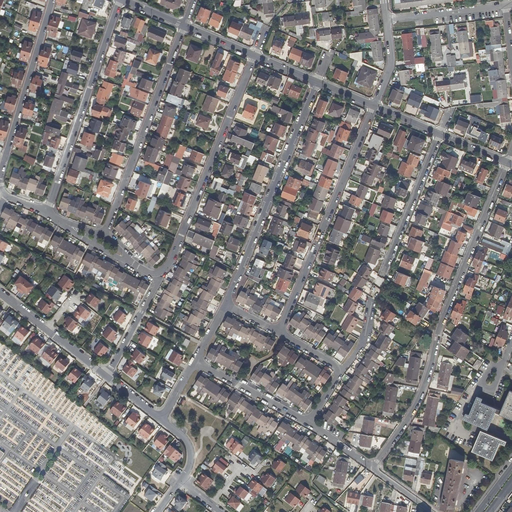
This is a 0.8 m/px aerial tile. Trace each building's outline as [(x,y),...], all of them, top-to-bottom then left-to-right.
[(92,0),(93,0),(95,1),(92,6),(102,10),(106,1),(105,0),(92,0)] [(162,0),(161,3),(174,8),(180,6),(182,0),(162,0)] [(272,0),(263,0),(264,3),(265,14),(266,14),(267,17),(274,16),(274,13),(275,13),(273,2),(272,0)] [(353,0),(355,11),(359,11),(363,10),(363,4),(362,0),(353,0)] [(395,0),(396,8),(411,7),(409,0),(395,0)] [(211,11),(202,7),(197,19),(206,23),(211,11)] [(41,13),(33,11),(31,20),(40,23),(42,16),(40,15),(41,13)] [(378,11),(368,12),(370,26),(371,34),(359,35),(360,37),(356,37),(356,40),(366,39),(368,38),(379,37),(378,34),(380,34),(379,24),(378,11)] [(88,15),(79,12),(78,17),(87,20),(89,15),(88,15)] [(224,16),(214,12),(209,23),(219,28),(224,16)] [(284,17),(281,18),(282,24),(284,25),(285,26),(296,25),(299,25),(308,24),(308,23),(310,23),(309,14),(306,14),(295,15),(284,17)] [(61,19),(52,16),(49,25),(58,28),(61,19)] [(126,18),(123,17),(121,27),(129,29),(132,18),(127,16),(126,18)] [(145,22),(134,17),(131,25),(142,30),(140,34),(144,36),(148,26),(144,25),(145,22)] [(96,24),(83,19),(78,34),(91,39),(96,24)] [(40,23),(31,20),(28,29),(35,32),(36,30),(38,30),(40,23)] [(490,27),(491,36),(501,35),(500,26),(499,26),(499,23),(494,23),(493,20),(486,21),(486,26),(490,25),(490,27)] [(244,25),(233,21),(229,31),(239,35),(244,25)] [(22,27),(15,24),(13,28),(20,32),(22,27)] [(49,25),(48,30),(49,31),(48,34),(48,35),(59,38),(61,32),(57,31),(58,28),(49,25)] [(244,25),(239,35),(244,38),(245,36),(251,39),(255,30),(244,25)] [(299,25),(296,25),(297,34),(290,31),(289,34),(296,37),(302,40),(303,37),(301,36),(301,33),(300,28),(299,25)] [(166,34),(151,28),(147,36),(163,43),(166,34)] [(331,29),(316,31),(317,41),(332,39),(344,38),(344,35),(346,35),(345,28),(343,29),(343,28),(331,29)] [(459,31),(458,31),(459,43),(469,41),(467,28),(458,29),(459,31)] [(431,35),(430,35),(432,46),(441,45),(440,34),(439,31),(430,32),(431,35)] [(413,33),(402,34),(404,50),(414,48),(413,37),(413,33)] [(501,35),(491,36),(492,44),(486,45),(486,49),(502,47),(502,44),(501,35)] [(123,39),(117,37),(114,46),(124,49),(127,41),(140,46),(141,43),(127,38),(124,37),(123,39)] [(369,42),(372,42),(373,50),(374,62),(377,61),(384,60),(382,49),(381,40),(379,41),(379,37),(368,38),(369,42)] [(285,44),(276,40),(272,50),(281,54),(285,44)] [(32,43),(25,41),(22,50),(31,53),(33,46),(31,45),(32,43)] [(469,41),(459,43),(461,58),(471,57),(471,53),(473,52),(472,41),(469,41)] [(441,45),(432,46),(434,62),(444,60),(443,59),(444,59),(444,56),(443,56),(441,45)] [(191,46),(188,53),(186,58),(197,63),(202,50),(197,48),(191,46)] [(43,51),(42,50),(40,56),(49,58),(52,49),(45,47),(45,49),(44,49),(43,51)] [(305,52),(293,47),(289,57),(301,62),(305,52)] [(485,54),(487,54),(487,57),(491,56),(491,61),(504,60),(502,47),(486,49),(479,50),(480,55),(482,55),(482,53),(485,53),(485,54)] [(414,48),(404,50),(405,61),(406,61),(408,60),(408,65),(416,64),(415,60),(416,60),(414,48)] [(126,53),(117,49),(114,60),(123,63),(126,53)] [(160,53),(150,49),(146,61),(156,64),(157,60),(160,53)] [(31,53),(22,50),(19,59),(26,62),(28,58),(29,58),(31,53)] [(83,54),(74,51),(71,59),(81,62),(83,54)] [(357,52),(353,53),(354,58),(355,59),(359,61),(362,62),(362,51),(357,52)] [(316,56),(305,52),(301,62),(307,64),(307,65),(311,67),(316,56)] [(224,56),(218,53),(209,74),(215,77),(215,76),(218,78),(222,68),(219,67),(224,56)] [(456,55),(452,55),(453,66),(464,65),(463,60),(457,61),(456,55)] [(39,61),(41,61),(40,63),(40,65),(47,67),(49,58),(40,56),(39,61)] [(65,60),(64,63),(62,72),(67,74),(68,72),(76,75),(79,67),(76,66),(76,64),(71,63),(71,62),(65,60)] [(108,68),(107,68),(104,74),(114,78),(116,72),(115,72),(118,63),(111,60),(108,68)] [(141,62),(135,60),(132,66),(132,67),(130,73),(143,78),(146,80),(148,76),(136,72),(137,68),(139,69),(141,62)] [(240,64),(230,60),(227,69),(236,73),(240,64)] [(492,62),(494,61),(495,69),(488,70),(489,76),(490,76),(505,74),(504,60),(491,61),(492,62)] [(360,65),(364,66),(357,82),(372,88),(378,72),(379,69),(362,62),(359,61),(357,65),(360,66),(360,65)] [(132,67),(129,65),(124,78),(128,80),(128,79),(130,73),(132,67)] [(349,73),(338,68),(334,77),(345,82),(346,79),(347,76),(349,73)] [(177,77),(179,78),(178,81),(186,84),(191,73),(181,69),(177,77)] [(236,73),(227,69),(223,79),(233,83),(236,73)] [(410,70),(400,71),(402,85),(412,84),(410,70)] [(19,74),(15,73),(14,78),(23,80),(25,73),(23,73),(23,72),(20,71),(19,74)] [(67,74),(62,72),(60,77),(58,83),(65,86),(70,88),(78,90),(80,86),(73,84),(73,85),(65,82),(66,80),(65,79),(67,79),(69,74),(67,74)] [(270,77),(260,72),(256,82),(266,87),(266,85),(270,77)] [(457,79),(450,79),(451,89),(465,87),(465,82),(467,82),(466,74),(456,75),(457,79)] [(505,74),(490,76),(491,84),(493,83),(494,90),(498,89),(507,88),(505,74)] [(59,78),(50,75),(48,81),(57,84),(59,78)] [(270,75),(270,77),(266,85),(278,90),(282,80),(270,75)] [(35,79),(34,78),(32,83),(41,86),(42,83),(45,85),(47,79),(36,76),(35,79)] [(439,80),(436,80),(438,91),(451,89),(450,79),(443,80),(443,76),(438,76),(439,80)] [(23,80),(14,78),(12,83),(16,84),(15,87),(19,88),(19,85),(21,85),(23,80)] [(146,80),(143,78),(139,88),(149,92),(153,82),(146,80)] [(128,79),(128,80),(126,85),(131,87),(135,88),(136,85),(129,82),(130,80),(128,79)] [(176,80),(175,80),(169,94),(180,98),(186,84),(178,81),(176,80)] [(101,88),(100,87),(96,98),(97,98),(105,101),(113,103),(113,102),(108,101),(114,84),(104,81),(102,87),(103,87),(103,88),(101,88)] [(32,83),(31,89),(32,89),(31,92),(39,94),(41,86),(32,83)] [(57,91),(56,91),(54,98),(64,101),(73,104),(75,100),(62,96),(65,86),(58,83),(56,90),(57,91)] [(301,89),(292,85),(289,94),(298,97),(301,89)] [(230,89),(221,86),(217,95),(226,98),(230,89)] [(409,88),(403,86),(402,90),(412,94),(412,92),(413,90),(409,89),(409,88)] [(129,91),(131,92),(130,96),(145,102),(148,94),(135,88),(131,87),(129,91)] [(402,90),(395,87),(390,99),(400,104),(405,94),(411,96),(412,94),(402,90)] [(507,88),(498,89),(499,98),(492,99),(493,102),(499,101),(503,101),(503,97),(508,97),(507,88)] [(412,94),(411,96),(408,103),(419,108),(423,99),(424,97),(412,92),(412,94)] [(12,95),(9,94),(6,102),(15,105),(17,98),(16,97),(16,96),(12,95)] [(180,98),(169,94),(166,101),(172,103),(171,106),(181,110),(182,107),(180,106),(183,99),(180,98)] [(218,100),(207,95),(202,109),(211,113),(212,109),(214,110),(218,100)] [(425,96),(424,99),(438,105),(439,102),(425,96)] [(279,100),(272,97),(269,104),(270,104),(275,106),(277,107),(279,100)] [(54,98),(52,103),(50,112),(54,114),(61,116),(67,118),(69,113),(61,110),(64,101),(54,98)] [(105,101),(97,98),(92,115),(97,117),(98,113),(106,116),(107,113),(111,114),(112,110),(103,107),(105,101)] [(28,103),(26,102),(25,108),(34,111),(35,105),(32,104),(32,102),(29,100),(28,103)] [(328,103),(321,100),(314,116),(322,119),(328,103)] [(135,103),(134,103),(131,111),(141,115),(145,104),(135,101),(135,103)] [(15,105),(6,102),(5,108),(8,109),(8,111),(11,112),(12,110),(14,110),(15,105)] [(344,108),(333,103),(329,114),(339,118),(344,108)] [(257,108),(248,104),(243,116),(247,118),(246,120),(251,122),(257,108)] [(500,105),(500,106),(501,114),(510,113),(509,104),(500,105)] [(432,106),(430,105),(425,115),(436,120),(440,110),(439,109),(432,106)] [(275,106),(273,111),(283,115),(281,120),(288,123),(292,113),(277,107),(275,106)] [(406,106),(404,111),(414,115),(416,109),(406,106)] [(176,110),(166,107),(163,114),(173,118),(176,110)] [(34,111),(25,108),(23,113),(25,114),(24,116),(28,117),(28,115),(32,116),(34,111)] [(346,119),(342,117),(339,126),(349,130),(352,125),(345,123),(346,119),(356,124),(360,113),(350,109),(347,117),(346,119)] [(510,113),(501,114),(502,123),(511,121),(510,113)] [(468,123),(459,119),(455,128),(461,131),(461,132),(461,133),(466,135),(466,134),(467,133),(474,116),(469,114),(468,118),(470,119),(468,123)] [(211,119),(200,115),(196,125),(207,129),(209,124),(211,120),(211,119)] [(482,120),(474,116),(467,133),(475,136),(479,138),(484,140),(488,133),(478,129),(482,120)] [(137,122),(124,117),(121,126),(130,130),(133,130),(134,126),(135,127),(137,122)] [(1,120),(0,119),(0,129),(8,131),(10,124),(8,124),(8,122),(1,120)] [(325,124),(315,119),(311,128),(312,128),(319,132),(321,133),(325,124)] [(174,124),(164,120),(160,131),(169,135),(174,124)] [(47,123),(44,130),(44,131),(46,131),(50,133),(57,135),(59,136),(62,128),(47,123)] [(287,128),(274,123),(269,136),(279,140),(280,136),(283,137),(287,128)] [(114,130),(117,131),(114,139),(116,140),(125,143),(130,130),(121,126),(116,124),(114,130)] [(394,129),(381,124),(378,133),(390,138),(394,129)] [(183,126),(182,126),(180,131),(189,135),(191,129),(185,127),(186,126),(184,125),(183,126)] [(93,127),(92,131),(104,136),(106,131),(93,127)] [(247,131),(236,127),(233,135),(244,139),(247,131)] [(19,132),(18,131),(16,136),(25,139),(27,134),(30,135),(31,131),(21,128),(19,132)] [(310,132),(309,131),(306,140),(307,140),(315,143),(319,132),(312,128),(310,132)] [(350,132),(341,128),(335,140),(342,142),(343,140),(346,141),(350,132)] [(250,134),(251,134),(250,136),(256,139),(259,132),(252,129),(250,134)] [(406,133),(400,130),(394,145),(399,147),(397,151),(401,153),(404,147),(406,141),(407,139),(404,138),(406,133)] [(46,131),(44,131),(42,139),(43,140),(42,144),(47,145),(49,136),(50,134),(45,132),(46,131)] [(96,135),(85,132),(81,144),(92,148),(102,151),(103,149),(103,148),(93,144),(96,135)] [(490,134),(488,133),(484,140),(479,138),(479,139),(486,142),(490,134)] [(329,136),(325,134),(320,145),(324,147),(325,145),(327,141),(327,139),(329,136)] [(165,139),(155,135),(150,147),(161,151),(165,139)] [(233,135),(231,140),(252,149),(254,144),(244,139),(233,135)] [(384,138),(376,135),(370,148),(379,152),(384,138)] [(505,140),(493,135),(489,143),(501,148),(505,140)] [(16,136),(15,142),(16,142),(15,146),(20,147),(19,150),(26,152),(28,147),(23,145),(25,139),(16,136)] [(269,136),(268,136),(264,147),(271,150),(274,152),(279,140),(269,136)] [(411,142),(406,141),(404,147),(421,154),(422,151),(421,151),(425,142),(413,136),(411,142)] [(51,142),(48,141),(47,146),(58,149),(62,140),(56,138),(55,141),(52,140),(51,142)] [(125,143),(116,140),(111,152),(113,152),(122,156),(126,144),(125,143)] [(303,146),(304,147),(302,150),(304,151),(303,154),(307,156),(310,157),(316,144),(307,140),(305,143),(304,143),(303,146)] [(184,147),(178,144),(174,156),(180,158),(184,147)] [(345,148),(335,144),(332,152),(342,156),(345,148)] [(91,151),(91,152),(93,154),(92,155),(87,153),(86,156),(99,160),(102,151),(92,148),(91,150),(91,151)] [(379,152),(370,148),(365,160),(372,162),(378,165),(383,154),(379,152)] [(394,150),(390,148),(387,155),(392,157),(398,160),(400,157),(393,154),(394,150)] [(165,158),(166,158),(163,166),(155,162),(158,154),(147,149),(143,160),(145,160),(168,170),(174,156),(167,153),(165,158)] [(204,154),(193,150),(189,159),(200,163),(204,154)] [(274,152),(271,150),(267,159),(264,158),(263,160),(271,164),(276,152),(274,152)] [(52,153),(48,152),(44,165),(52,168),(56,157),(51,156),(52,153)] [(122,156),(113,152),(110,161),(120,165),(124,157),(122,156)] [(242,156),(230,152),(227,160),(233,163),(232,164),(238,167),(244,169),(246,163),(248,159),(249,157),(245,156),(243,155),(242,155),(242,156)] [(441,159),(444,160),(441,167),(450,171),(451,168),(454,169),(458,159),(443,153),(441,159)] [(298,158),(302,160),(297,171),(306,175),(304,180),(310,182),(311,178),(308,176),(313,165),(305,162),(307,156),(303,154),(300,154),(298,158)] [(420,157),(411,154),(407,164),(414,166),(416,167),(420,157)] [(36,159),(26,155),(24,159),(35,163),(36,159)] [(75,165),(74,164),(72,168),(93,175),(94,173),(85,169),(88,160),(78,156),(75,165)] [(339,163),(329,159),(324,170),(328,172),(334,174),(339,163)] [(153,167),(161,170),(157,181),(158,182),(163,183),(168,171),(168,170),(145,160),(143,165),(152,168),(153,167)] [(470,163),(463,160),(460,168),(473,174),(477,165),(470,162),(470,163)] [(369,169),(368,168),(366,174),(376,177),(383,180),(385,175),(380,173),(382,167),(378,165),(372,162),(369,169)] [(407,164),(403,162),(398,173),(409,178),(414,166),(407,164)] [(251,165),(246,163),(244,169),(243,172),(247,174),(251,165)] [(119,168),(108,164),(103,176),(115,180),(119,168)] [(196,168),(185,164),(181,173),(192,177),(194,173),(196,168)] [(234,169),(226,165),(222,175),(230,179),(234,169)] [(18,174),(13,172),(10,181),(15,183),(15,184),(18,186),(23,172),(24,168),(21,167),(20,169),(18,174)] [(436,173),(435,172),(433,178),(438,181),(442,182),(444,176),(448,178),(451,172),(439,167),(437,172),(436,173)] [(268,172),(258,168),(253,179),(254,180),(260,182),(263,175),(266,176),(268,172)] [(489,171),(482,168),(476,182),(478,183),(483,185),(489,171)] [(71,169),(68,176),(66,180),(76,184),(80,173),(77,172),(77,171),(71,169)] [(181,176),(168,171),(163,183),(169,185),(173,175),(180,179),(181,176)] [(27,173),(23,172),(18,186),(18,187),(26,190),(27,189),(30,180),(25,178),(27,173)] [(366,174),(365,173),(361,182),(372,186),(376,177),(366,174)] [(30,178),(30,180),(27,189),(35,192),(40,178),(40,177),(37,175),(35,180),(30,178)] [(248,177),(242,175),(239,180),(238,184),(238,185),(242,187),(244,180),(246,181),(248,177)] [(190,180),(181,176),(177,187),(187,191),(188,187),(187,187),(190,180)] [(322,176),(320,181),(318,185),(329,190),(333,181),(329,179),(325,178),(322,176)] [(462,176),(459,184),(457,188),(463,190),(466,185),(463,184),(465,178),(462,176)] [(293,178),(290,177),(286,186),(298,190),(302,182),(297,180),(298,178),(294,177),(293,178)] [(44,180),(40,178),(35,192),(34,193),(38,194),(38,193),(44,195),(47,186),(42,184),(44,180)] [(511,179),(510,178),(503,195),(511,199),(511,197),(511,179)] [(111,184),(102,180),(97,193),(106,196),(111,184)] [(142,182),(136,180),(133,187),(141,190),(141,188),(142,188),(143,187),(142,186),(140,185),(142,182)] [(213,184),(211,183),(209,187),(219,191),(222,183),(214,180),(213,184)] [(410,185),(399,181),(395,193),(397,194),(398,194),(398,196),(400,196),(401,196),(405,197),(406,197),(408,191),(410,185)] [(442,182),(438,181),(435,188),(438,189),(436,193),(440,195),(449,198),(451,194),(448,193),(451,186),(442,182)] [(253,183),(252,182),(249,190),(257,193),(258,194),(260,194),(263,187),(262,186),(253,183)] [(169,185),(163,183),(160,190),(167,192),(169,186),(169,185)] [(238,185),(231,183),(226,194),(228,195),(233,197),(235,191),(238,185)] [(286,186),(286,185),(281,196),(288,199),(289,195),(288,195),(289,192),(293,194),(296,195),(298,190),(286,186)] [(329,190),(318,185),(314,197),(324,201),(329,190)] [(369,188),(361,185),(357,196),(363,199),(364,200),(369,188)] [(246,192),(245,192),(241,200),(243,201),(252,205),(257,193),(249,190),(247,189),(246,192)] [(434,192),(429,190),(425,199),(428,200),(427,203),(435,206),(436,203),(437,203),(440,195),(436,193),(434,192)] [(69,194),(65,192),(59,207),(68,211),(71,200),(67,199),(69,194)] [(187,196),(177,192),(173,203),(182,207),(183,206),(183,205),(187,196)] [(226,194),(220,192),(217,199),(222,201),(225,202),(225,200),(226,200),(228,195),(226,194)] [(466,200),(462,198),(461,203),(465,205),(476,209),(481,198),(469,193),(466,200)] [(357,196),(353,195),(350,203),(354,205),(359,207),(363,199),(357,196)] [(389,196),(386,196),(382,207),(392,211),(397,200),(395,199),(389,196)] [(76,202),(71,200),(68,211),(76,214),(81,200),(81,199),(78,198),(76,202)] [(137,202),(129,198),(126,207),(134,210),(137,202)] [(207,203),(209,204),(206,210),(205,209),(204,209),(202,213),(217,218),(217,219),(219,215),(217,214),(222,203),(221,203),(217,201),(209,198),(207,203)] [(85,202),(81,200),(76,214),(75,215),(84,218),(84,217),(87,208),(83,207),(85,202)] [(277,207),(278,208),(277,210),(275,214),(284,218),(289,207),(292,209),(294,205),(282,200),(281,204),(279,203),(277,207)] [(252,205),(243,201),(238,212),(249,216),(254,205),(252,205)] [(323,206),(312,201),(309,209),(310,209),(319,213),(321,209),(323,206)] [(88,207),(87,208),(84,217),(93,220),(98,207),(98,205),(94,204),(92,208),(88,207)] [(433,209),(421,204),(418,213),(419,213),(428,217),(429,217),(433,209)] [(464,209),(468,211),(467,214),(475,217),(478,210),(476,209),(465,205),(464,209)] [(14,210),(6,206),(1,216),(6,218),(3,223),(7,225),(14,212),(14,210)] [(356,210),(346,206),(341,217),(351,222),(356,210)] [(101,208),(98,207),(93,220),(92,222),(100,225),(104,215),(99,213),(101,208)] [(440,208),(439,212),(444,215),(441,222),(443,223),(448,211),(444,210),(440,208)] [(172,214),(160,209),(155,223),(166,228),(172,214)] [(319,213),(310,209),(308,216),(317,220),(317,219),(319,214),(320,213),(319,213)] [(508,213),(499,209),(495,219),(504,223),(508,213)] [(386,215),(382,214),(380,219),(391,224),(393,220),(394,218),(395,214),(387,211),(386,215)] [(464,218),(455,214),(451,223),(448,222),(451,213),(448,211),(443,223),(460,230),(462,223),(464,218)] [(22,216),(14,212),(7,225),(5,228),(9,230),(10,228),(12,224),(17,226),(22,216)] [(428,217),(419,213),(415,222),(426,226),(427,222),(426,221),(428,217)] [(246,218),(237,215),(233,224),(243,228),(243,226),(247,227),(248,223),(245,222),(246,218)] [(30,220),(22,216),(17,226),(21,228),(18,233),(22,235),(23,233),(30,220)] [(289,223),(275,217),(269,232),(277,236),(278,234),(282,235),(284,229),(280,228),(282,224),(288,227),(289,223)] [(341,217),(339,217),(334,229),(344,233),(347,235),(352,222),(351,222),(341,217)] [(30,219),(30,220),(23,233),(26,235),(29,230),(33,233),(37,224),(38,223),(30,219)] [(126,224),(122,221),(114,228),(121,235),(122,234),(134,222),(132,219),(130,221),(129,221),(126,224)] [(211,224),(199,219),(196,226),(208,232),(210,228),(215,230),(212,237),(207,235),(206,237),(215,241),(219,231),(222,224),(215,222),(212,221),(211,224)] [(136,220),(134,222),(122,234),(128,240),(140,228),(136,225),(138,222),(136,220)] [(223,221),(222,224),(219,231),(222,233),(229,236),(234,224),(223,220),(223,221)] [(313,227),(303,223),(298,235),(308,239),(313,227)] [(442,227),(459,234),(455,241),(462,244),(468,246),(469,242),(465,240),(468,234),(460,231),(460,230),(443,223),(442,227)] [(45,228),(37,224),(33,233),(32,234),(37,236),(34,241),(38,243),(39,241),(45,228)] [(390,228),(382,224),(378,233),(387,237),(390,228)] [(504,227),(495,224),(490,235),(500,239),(504,227)] [(46,227),(45,228),(39,241),(42,243),(44,239),(49,241),(54,232),(46,227)] [(423,231),(413,227),(409,236),(412,237),(420,240),(423,231)] [(144,232),(140,228),(128,240),(135,247),(147,234),(147,233),(145,231),(144,233),(143,232),(144,232)] [(344,233),(334,229),(329,241),(338,246),(343,235),(344,233)] [(194,239),(193,241),(212,249),(213,245),(215,241),(206,237),(189,230),(186,236),(194,239)] [(438,235),(434,233),(430,245),(434,246),(438,235)] [(63,238),(55,234),(50,244),(55,246),(53,250),(56,252),(63,240),(63,238)] [(149,236),(147,234),(135,247),(134,248),(140,254),(141,253),(148,246),(144,243),(148,239),(147,238),(149,236)] [(367,242),(384,249),(388,239),(383,237),(382,239),(380,238),(379,242),(364,235),(364,236),(361,235),(359,239),(367,242)] [(240,241),(231,237),(227,248),(237,251),(240,241)] [(410,243),(411,243),(411,245),(409,244),(407,248),(420,253),(424,242),(420,240),(412,237),(410,243)] [(484,239),(481,245),(502,254),(504,249),(499,247),(500,246),(496,245),(497,244),(484,239)] [(70,243),(63,240),(56,252),(55,254),(59,256),(61,252),(65,254),(70,243)] [(272,243),(264,240),(262,246),(259,253),(267,256),(270,249),(272,243)] [(299,242),(297,240),(293,250),(297,252),(298,250),(301,252),(304,253),(307,245),(306,245),(299,242)] [(455,241),(452,240),(448,252),(457,255),(462,244),(455,241)] [(501,243),(508,246),(505,255),(508,256),(510,252),(511,246),(511,244),(503,240),(501,243)] [(77,247),(70,243),(65,254),(68,255),(66,260),(69,262),(70,261),(77,247)] [(149,245),(148,246),(141,253),(147,259),(157,249),(158,248),(156,245),(152,248),(149,245)] [(213,245),(212,249),(208,256),(219,262),(220,259),(215,256),(219,247),(213,245)] [(85,251),(77,247),(70,261),(73,263),(76,259),(80,261),(85,251)] [(327,253),(328,254),(325,261),(335,265),(340,252),(329,247),(327,253)] [(381,252),(370,247),(365,261),(369,263),(375,265),(381,252)] [(160,252),(157,249),(147,259),(146,260),(153,267),(160,259),(157,255),(160,252)] [(478,254),(477,254),(476,258),(484,261),(489,250),(485,249),(483,253),(479,251),(478,254)] [(196,255),(186,250),(182,258),(183,259),(196,265),(198,262),(193,260),(196,255)] [(448,252),(446,251),(442,263),(454,268),(456,263),(455,262),(457,255),(448,252)] [(95,257),(87,253),(82,263),(87,265),(84,270),(88,271),(95,257)] [(297,258),(288,254),(284,266),(291,269),(294,262),(295,263),(297,258)] [(415,259),(404,255),(400,266),(411,270),(415,259)] [(96,256),(95,257),(88,271),(91,273),(95,267),(99,270),(104,260),(96,256)] [(474,263),(475,263),(473,265),(477,267),(475,271),(479,273),(484,261),(476,258),(474,263)] [(196,265),(183,259),(179,267),(188,271),(189,272),(191,267),(195,270),(197,266),(196,265)] [(257,259),(254,265),(250,275),(258,278),(262,268),(265,262),(257,259)] [(112,264),(104,260),(99,270),(103,272),(101,276),(104,278),(105,278),(112,264)] [(454,268),(442,263),(437,275),(449,279),(454,268)] [(120,269),(112,264),(105,278),(108,280),(107,281),(112,284),(119,270),(120,269)] [(367,266),(364,265),(358,274),(359,275),(367,280),(373,271),(373,270),(367,266)] [(179,267),(178,266),(174,274),(175,274),(188,281),(190,278),(185,276),(188,271),(179,267)] [(227,271),(217,266),(215,271),(210,269),(208,272),(210,273),(222,279),(227,271)] [(281,268),(277,277),(279,277),(281,278),(290,282),(294,273),(292,272),(281,268)] [(334,273),(323,268),(319,277),(331,282),(334,273)] [(431,272),(425,269),(421,278),(425,280),(427,281),(431,272)] [(127,274),(119,270),(112,284),(116,286),(116,287),(120,288),(127,274)] [(409,276),(399,272),(395,282),(405,286),(409,276)] [(208,276),(212,279),(210,283),(220,288),(224,280),(222,279),(210,273),(208,276)] [(134,278),(127,274),(120,288),(123,290),(125,286),(129,288),(134,278)] [(188,281),(175,274),(171,282),(180,287),(183,283),(187,286),(189,282),(188,281)] [(75,283),(64,275),(57,284),(68,292),(70,289),(69,288),(72,285),(73,286),(75,283)] [(367,280),(359,275),(352,284),(355,287),(361,291),(368,281),(367,280)] [(469,281),(468,280),(466,284),(475,288),(480,277),(475,275),(474,280),(470,278),(469,281)] [(27,281),(20,276),(14,284),(18,287),(16,289),(19,292),(27,281)] [(142,281),(134,278),(129,288),(132,290),(130,294),(134,296),(135,294),(142,281)] [(290,282),(281,278),(276,288),(286,292),(290,282)] [(421,278),(420,281),(416,289),(421,292),(425,280),(421,278)] [(142,280),(142,281),(135,294),(138,296),(141,292),(145,294),(150,284),(142,280)] [(34,286),(27,281),(19,292),(22,294),(24,292),(27,294),(34,286)] [(171,282),(167,290),(179,297),(181,298),(183,294),(178,292),(180,287),(171,282)] [(203,285),(201,288),(214,295),(215,296),(220,288),(210,283),(208,287),(203,285)] [(330,288),(318,283),(313,294),(326,299),(330,288)] [(340,284),(337,289),(344,293),(346,289),(343,287),(340,284)] [(465,288),(466,289),(465,292),(468,294),(466,298),(470,300),(475,288),(466,284),(465,288)] [(430,290),(428,296),(431,297),(441,302),(445,291),(431,285),(429,290),(430,290)] [(53,286),(47,293),(57,301),(59,298),(63,293),(53,286)] [(361,291),(355,287),(349,296),(356,301),(363,292),(361,291)] [(198,291),(203,293),(200,298),(210,303),(214,295),(201,288),(200,288),(198,291)] [(276,288),(275,291),(284,296),(286,292),(276,288)] [(246,293),(241,291),(236,300),(244,305),(245,304),(252,291),(248,289),(246,293)] [(165,290),(161,297),(171,303),(173,298),(177,301),(179,297),(167,290),(165,290)] [(253,290),(252,291),(245,304),(253,308),(257,299),(258,298),(254,296),(256,291),(253,290)] [(101,300),(91,293),(85,300),(95,308),(101,300)] [(313,294),(311,293),(308,301),(309,302),(307,306),(317,310),(319,305),(322,306),(324,302),(328,304),(329,301),(326,299),(313,294)] [(161,297),(157,305),(158,306),(171,313),(173,309),(169,307),(171,303),(161,297)] [(262,302),(257,299),(253,308),(252,309),(260,313),(261,312),(268,299),(265,297),(262,302)] [(426,301),(428,303),(426,307),(430,309),(431,310),(435,313),(441,302),(431,297),(430,298),(428,297),(426,301)] [(192,304),(193,304),(206,311),(210,303),(200,298),(198,302),(193,300),(192,304)] [(269,298),(268,299),(261,312),(269,316),(274,307),(270,304),(272,300),(269,298)] [(359,305),(350,299),(344,310),(350,314),(352,315),(359,305)] [(43,300),(37,307),(47,314),(55,305),(49,301),(47,303),(43,300)] [(457,306),(456,306),(454,310),(463,314),(467,303),(463,301),(462,305),(458,304),(457,306)] [(426,307),(420,302),(413,312),(422,318),(423,319),(430,309),(426,307)] [(191,308),(195,310),(193,315),(201,319),(203,320),(207,312),(206,311),(193,304),(191,308)] [(91,313),(81,305),(73,315),(79,319),(81,316),(85,320),(91,313)] [(278,309),(274,307),(269,316),(277,320),(284,307),(280,305),(278,309)] [(171,313),(158,306),(154,314),(158,316),(164,319),(166,315),(171,317),(172,314),(171,313)] [(501,315),(503,307),(497,306),(495,313),(501,315)] [(385,313),(384,313),(380,317),(385,321),(390,324),(396,315),(387,309),(385,313)] [(127,315),(119,310),(113,318),(121,325),(126,319),(124,318),(127,315)] [(452,315),(453,315),(452,318),(456,319),(454,324),(458,325),(463,314),(454,310),(452,315)] [(411,311),(406,318),(417,325),(422,318),(413,312),(411,311)] [(296,315),(296,314),(289,323),(297,329),(298,327),(306,315),(303,313),(302,314),(300,312),(297,314),(296,315)] [(183,319),(185,320),(197,327),(201,319),(193,315),(192,314),(190,318),(185,316),(183,319)] [(307,314),(306,315),(298,327),(305,332),(311,325),(312,323),(307,321),(310,316),(307,314)] [(352,315),(350,314),(342,328),(343,329),(351,333),(359,319),(352,315)] [(228,315),(225,322),(223,325),(227,327),(225,332),(229,334),(236,321),(236,320),(228,315)] [(18,323),(9,316),(1,325),(8,331),(12,326),(14,328),(18,323)] [(65,322),(66,323),(63,326),(72,332),(78,324),(69,317),(67,320),(65,322)] [(493,317),(490,322),(498,325),(500,320),(493,317)] [(183,323),(184,324),(181,328),(194,335),(199,328),(197,327),(185,320),(183,323)] [(244,325),(236,321),(229,334),(228,335),(232,337),(234,333),(238,335),(244,325)] [(390,324),(385,321),(378,331),(381,333),(388,338),(395,327),(390,324)] [(160,328),(149,322),(144,329),(155,335),(160,328)] [(315,327),(311,325),(305,332),(305,333),(312,338),(313,337),(321,326),(317,323),(315,327)] [(322,324),(321,326),(313,337),(320,342),(326,334),(322,331),(325,327),(322,324)] [(251,330),(244,325),(238,335),(243,337),(240,342),(244,343),(251,330)] [(506,327),(502,325),(498,336),(506,339),(508,335),(507,335),(508,332),(505,331),(506,327)] [(29,332),(22,326),(14,336),(22,342),(29,332)] [(117,333),(109,326),(102,335),(112,342),(114,339),(116,336),(115,336),(117,333)] [(252,328),(251,330),(244,343),(247,345),(251,340),(255,342),(259,334),(260,332),(252,328)] [(470,336),(459,329),(452,338),(456,341),(457,342),(463,346),(470,336)] [(139,338),(140,339),(138,342),(147,347),(153,338),(142,332),(139,338)] [(333,336),(329,333),(323,342),(331,348),(332,346),(340,334),(336,332),(333,336)] [(341,333),(340,334),(332,346),(339,351),(344,344),(345,342),(341,339),(344,335),(341,333)] [(379,338),(380,338),(375,346),(383,350),(385,352),(392,340),(388,338),(381,333),(379,338)] [(267,338),(259,334),(255,342),(254,343),(259,346),(257,350),(260,352),(261,351),(267,338)] [(506,339),(498,336),(493,348),(497,349),(499,345),(503,346),(504,344),(506,339)] [(39,339),(36,337),(28,347),(37,354),(45,344),(42,341),(41,342),(38,340),(39,339)] [(268,337),(267,338),(261,351),(264,352),(266,348),(271,350),(276,341),(268,337)] [(190,341),(186,339),(182,346),(186,348),(190,341)] [(6,354),(10,349),(0,340),(0,352),(1,353),(3,351),(6,354)] [(108,349),(100,342),(94,351),(101,356),(103,353),(104,354),(108,349)] [(348,346),(344,344),(339,351),(338,352),(346,358),(355,345),(351,342),(348,346)] [(463,346),(457,342),(451,351),(463,360),(469,350),(463,346)] [(216,350),(212,348),(207,358),(214,362),(215,360),(223,346),(219,344),(216,350)] [(374,346),(373,345),(366,356),(378,365),(381,362),(377,359),(380,355),(383,350),(375,346),(374,346)] [(223,346),(215,360),(223,364),(228,354),(224,353),(227,348),(223,346)] [(291,351),(284,346),(278,355),(282,358),(279,363),(282,365),(283,363),(291,351)] [(58,354),(49,347),(41,356),(48,362),(51,357),(54,359),(58,354)] [(137,349),(131,357),(140,364),(146,357),(137,349)] [(183,356),(174,350),(168,360),(179,365),(180,362),(182,359),(181,359),(183,356)] [(292,350),(291,351),(283,363),(287,366),(289,362),(293,364),(300,356),(292,350)] [(232,356),(228,354),(223,364),(230,368),(237,354),(238,354),(234,352),(232,356)] [(422,354),(412,352),(409,364),(409,368),(419,370),(422,354)] [(333,358),(341,363),(344,358),(336,353),(333,358)] [(241,356),(237,354),(230,368),(230,369),(238,373),(243,363),(238,361),(241,356)] [(310,362),(302,356),(296,365),(300,368),(297,372),(301,375),(310,362)] [(378,365),(366,356),(361,364),(369,369),(371,370),(374,367),(377,369),(380,366),(378,365)] [(63,360),(60,357),(55,365),(63,371),(70,363),(64,359),(63,360)] [(400,357),(399,359),(395,365),(405,367),(405,363),(406,359),(400,357)] [(454,359),(444,357),(440,373),(451,375),(454,359)] [(479,365),(478,364),(475,368),(478,370),(484,360),(483,359),(479,365)] [(135,364),(130,360),(122,370),(132,377),(138,371),(133,367),(135,364)] [(316,366),(310,362),(301,375),(300,375),(303,377),(306,373),(310,376),(316,366)] [(360,363),(355,370),(357,371),(369,379),(371,376),(367,374),(369,369),(361,364),(360,363)] [(264,368),(260,365),(251,378),(259,384),(259,382),(265,375),(261,372),(264,368)] [(323,371),(316,366),(310,376),(313,378),(310,382),(314,384),(315,383),(323,371)] [(82,374),(75,368),(67,377),(75,383),(82,374)] [(419,370),(409,368),(406,382),(417,384),(419,370)] [(475,368),(474,368),(468,377),(472,379),(478,370),(475,368)] [(175,374),(165,369),(160,378),(166,381),(168,378),(171,381),(175,374)] [(324,370),(323,371),(315,383),(318,385),(321,381),(325,384),(331,375),(324,370)] [(369,379),(357,371),(352,379),(360,385),(363,380),(368,384),(370,380),(369,379)] [(265,373),(265,375),(259,382),(267,387),(275,375),(276,374),(272,372),(270,376),(265,373)] [(395,375),(389,373),(384,380),(383,382),(387,382),(393,383),(395,375)] [(451,375),(440,373),(438,388),(448,390),(451,375)] [(81,380),(84,383),(80,387),(87,392),(95,383),(85,375),(81,380)] [(209,380),(201,375),(195,384),(199,386),(197,390),(200,392),(209,380)] [(279,377),(275,375),(267,387),(266,389),(273,394),(280,384),(276,381),(279,377)] [(360,385),(352,379),(347,386),(358,394),(360,395),(362,392),(358,389),(360,385)] [(216,384),(209,380),(200,392),(199,393),(202,396),(205,391),(209,394),(216,384)] [(165,385),(159,382),(153,393),(161,397),(165,389),(163,388),(165,385)] [(287,387),(283,384),(277,392),(284,398),(285,396),(294,385),(290,382),(287,387)] [(386,389),(387,389),(385,400),(396,402),(399,385),(393,383),(387,382),(386,389)] [(295,383),(294,385),(285,396),(292,401),(298,392),(295,390),(298,385),(295,383)] [(223,389),(216,384),(209,394),(213,397),(210,401),(213,403),(214,401),(223,389)] [(347,386),(345,385),(340,393),(349,399),(352,395),(356,397),(358,394),(347,386)] [(224,388),(223,389),(214,401),(218,403),(220,399),(225,402),(231,393),(224,388)] [(302,394),(298,392),(292,401),(299,406),(308,393),(308,392),(305,390),(302,394)] [(502,410),(500,415),(511,420),(511,391),(510,390),(502,410)] [(111,396),(104,391),(97,400),(104,406),(111,396)] [(242,398),(234,393),(228,402),(232,405),(229,409),(232,411),(242,398)] [(311,395),(308,393),(299,406),(306,411),(312,402),(308,399),(311,395)] [(441,395),(430,393),(427,407),(438,409),(441,395)] [(339,395),(334,402),(335,403),(346,411),(349,408),(345,405),(347,401),(339,395)] [(243,397),(242,398),(232,411),(236,414),(240,408),(244,411),(250,402),(243,397)] [(495,414),(497,409),(481,403),(483,399),(478,397),(470,415),(466,414),(464,420),(482,427),(488,430),(495,414)] [(396,402),(385,400),(383,415),(393,417),(396,402)] [(121,403),(118,401),(110,411),(119,418),(127,408),(124,405),(123,406),(120,404),(121,403)] [(257,407),(250,402),(244,411),(248,414),(245,418),(248,420),(256,408),(257,407)] [(346,411),(335,403),(330,410),(337,415),(339,417),(342,412),(346,415),(348,412),(346,411)] [(438,409),(427,407),(424,425),(430,426),(435,427),(438,409)] [(264,413),(256,408),(248,420),(247,421),(251,424),(253,420),(257,423),(264,413)] [(330,410),(328,409),(323,417),(336,426),(338,422),(334,420),(337,415),(330,410)] [(136,414),(133,412),(126,421),(134,428),(140,420),(137,418),(138,417),(136,414)] [(271,419),(264,413),(257,423),(262,425),(258,430),(262,433),(263,430),(271,419)] [(272,417),(271,419),(263,430),(266,433),(269,428),(273,431),(279,423),(272,417)] [(375,421),(364,420),(362,434),(372,436),(375,421)] [(278,430),(282,433),(279,437),(282,439),(290,427),(291,426),(284,421),(278,430)] [(149,425),(146,423),(138,433),(147,440),(155,429),(152,427),(151,428),(148,426),(149,425)] [(425,428),(414,426),(412,440),(422,442),(425,428)] [(297,432),(290,427),(282,439),(281,440),(284,442),(287,439),(291,441),(297,432)] [(487,433),(481,431),(472,452),(493,460),(500,443),(505,445),(507,441),(487,433)] [(305,437),(297,432),(291,441),(295,444),(292,448),(296,450),(297,449),(305,437)] [(164,436),(161,434),(154,443),(162,450),(168,442),(166,439),(166,438),(164,436)] [(372,436),(362,434),(359,451),(369,452),(372,436)] [(306,436),(305,437),(297,449),(300,451),(303,447),(307,450),(312,442),(313,441),(306,436)] [(422,442),(412,440),(408,456),(419,458),(420,456),(422,442)] [(245,448),(236,441),(230,449),(233,451),(236,453),(238,451),(241,453),(245,448)] [(312,442),(307,450),(306,451),(310,454),(307,458),(310,460),(311,459),(320,447),(312,442)] [(321,446),(320,447),(311,459),(315,461),(317,457),(321,460),(328,451),(321,446)] [(168,447),(163,453),(173,460),(179,452),(176,449),(173,448),(173,447),(170,450),(168,447)] [(264,458),(254,451),(248,459),(252,462),(254,464),(255,464),(257,462),(260,464),(264,458)] [(454,511),(465,462),(451,459),(441,510),(453,511),(454,511)] [(349,462),(338,460),(336,471),(347,473),(349,462)] [(416,469),(406,467),(404,479),(414,481),(415,476),(419,476),(422,461),(420,461),(419,460),(418,460),(416,469)] [(276,461),(272,466),(280,472),(285,466),(277,461),(277,462),(276,461)] [(419,476),(422,477),(421,483),(431,485),(433,475),(423,473),(425,462),(422,461),(419,476)] [(161,462),(159,466),(167,472),(167,471),(165,469),(167,466),(161,462)] [(227,468),(218,462),(211,470),(217,474),(219,471),(222,474),(227,468)] [(167,472),(159,466),(155,471),(163,477),(166,473),(167,472)] [(347,473),(336,471),(333,486),(344,488),(344,484),(345,485),(347,473)] [(199,479),(196,482),(207,490),(214,481),(203,473),(201,476),(202,477),(199,480),(199,479)] [(265,475),(263,478),(261,481),(270,488),(276,479),(268,473),(266,476),(265,475)] [(359,474),(354,481),(358,485),(364,478),(359,474)] [(326,479),(320,475),(316,479),(323,484),(326,479)] [(254,480),(248,487),(258,494),(263,487),(254,480)] [(309,490),(301,483),(296,490),(304,497),(309,490)] [(236,489),(233,492),(241,497),(246,491),(241,487),(238,490),(236,489)] [(155,493),(150,489),(145,496),(152,501),(157,494),(155,493)] [(249,493),(246,491),(241,497),(244,500),(249,493)] [(300,500),(291,493),(285,500),(295,508),(300,500)] [(361,495),(349,493),(347,503),(359,505),(361,495)] [(228,498),(231,500),(228,504),(233,508),(238,501),(231,495),(228,498)] [(374,498),(361,495),(359,505),(372,508),(374,498)] [(180,511),(187,502),(180,497),(175,504),(177,505),(175,508),(179,511),(180,511)] [(393,511),(395,505),(383,503),(380,511),(393,511)]
